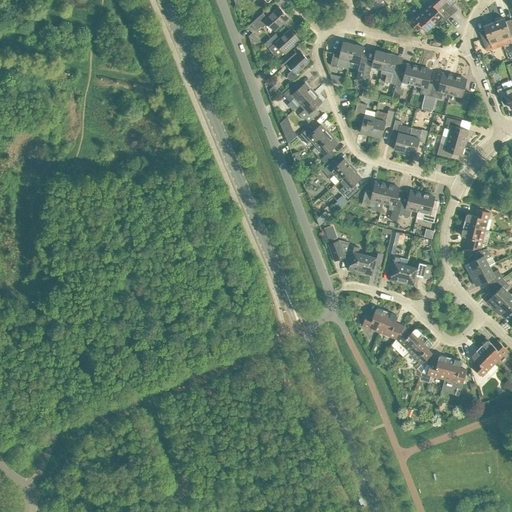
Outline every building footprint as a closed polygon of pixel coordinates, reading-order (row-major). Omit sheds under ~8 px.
[(430,2),(422,10),(434,23),(443,15),(446,19),(451,15),(437,0),(428,0),(429,0),(430,2)] [(437,0),(451,15),(456,10),(449,3),(452,0),(437,0)] [(256,31),(261,26),(262,27),(267,23),(274,31),(289,17),(279,6),(269,15),(265,10),(250,24),(256,31)] [(379,15),(384,20),(389,15),(385,10),(379,15)] [(434,23),(422,10),(414,17),(413,15),(408,19),(417,29),(421,25),(426,30),(434,23)] [(504,17),(493,21),(500,40),(511,36),(511,38),(511,37),(511,21),(511,19),(505,21),(504,17)] [(500,40),(493,21),(483,25),(484,29),(478,31),(485,48),(491,46),(490,44),(500,40)] [(264,43),(278,58),(284,52),(285,53),(299,40),(289,29),(280,37),(276,32),(264,43)] [(353,44),(342,41),(339,54),(333,53),(330,65),(336,66),(337,65),(347,67),(348,67),(347,67),(353,44)] [(364,46),(353,44),(347,67),(348,67),(358,69),(356,76),(362,78),(363,76),(368,54),(362,52),(364,46)] [(293,49),(278,62),(282,67),(287,63),(292,69),(288,73),(287,77),(290,80),(293,79),(298,75),(296,72),(309,60),(300,51),(297,54),(293,49)] [(371,66),(382,69),(386,52),(375,49),(372,62),(366,61),(363,76),(368,77),(371,66)] [(384,81),(395,84),(396,84),(398,74),(399,69),(393,68),(397,55),(386,52),(382,69),(380,73),(386,74),(384,81)] [(402,81),(414,84),(419,67),(407,64),(403,76),(398,74),(396,84),(395,87),(398,88),(401,88),(402,81)] [(426,99),(429,100),(433,83),(428,82),(431,70),(419,67),(414,84),(421,86),(419,93),(427,95),(426,99)] [(443,91),(449,93),(454,76),(442,72),(439,85),(433,83),(429,100),(432,101),(434,96),(441,98),(443,91)] [(454,76),(449,93),(461,96),(460,103),(465,104),(468,92),(463,91),(466,79),(454,76)] [(295,98),(300,104),(313,92),(305,82),(298,88),(294,84),(283,93),(291,102),(295,98)] [(511,106),(511,85),(503,89),(502,87),(501,87),(498,89),(496,89),(503,106),(509,104),(510,107),(511,106)] [(313,92),(300,104),(304,108),(299,114),(303,119),(304,117),(308,122),(319,112),(315,107),(322,101),(313,92)] [(359,132),(370,134),(377,110),(376,110),(375,117),(364,115),(367,104),(357,102),(353,119),(362,121),(359,132)] [(377,110),(370,134),(381,137),(384,124),(390,125),(394,111),(388,109),(387,113),(377,110)] [(465,142),(468,129),(459,127),(461,121),(447,117),(445,123),(448,124),(447,128),(450,129),(448,137),(465,142)] [(393,149),(405,152),(411,127),(400,124),(401,121),(395,119),(391,134),(397,135),(393,149)] [(311,139),(316,145),(329,133),(320,123),(314,130),(309,125),(299,135),(307,144),(311,139)] [(411,127),(405,152),(415,154),(418,141),(424,142),(427,130),(421,129),(411,127)] [(292,129),(285,135),(288,142),(288,143),(297,135),(292,129)] [(329,133),(316,145),(325,154),(320,158),(324,163),(335,153),(331,149),(338,143),(329,133)] [(465,142),(448,137),(446,144),(440,143),(437,154),(451,158),(452,152),(461,154),(465,142)] [(334,174),(339,180),(352,168),(344,158),(337,164),(333,159),(322,169),(330,178),(334,174)] [(352,168),(339,180),(348,189),(343,193),(348,198),(358,188),(354,183),(361,177),(352,168)] [(380,211),(382,202),(387,184),(375,181),(372,191),(365,189),(362,204),(371,206),(370,209),(380,211)] [(396,221),(398,213),(401,201),(396,200),(399,187),(387,184),(382,202),(389,203),(388,209),(392,210),(390,219),(396,221)] [(411,209),(418,210),(422,193),(410,190),(407,202),(401,201),(398,213),(409,216),(411,209)] [(431,208),(433,200),(434,196),(422,193),(418,210),(416,217),(422,219),(433,222),(436,210),(431,208)] [(346,201),(342,196),(337,200),(342,205),(346,201)] [(466,215),(463,223),(485,229),(490,212),(475,208),(473,214),(468,213),(467,213),(466,213),(466,214),(466,215)] [(485,229),(463,223),(461,233),(461,234),(461,235),(462,236),(467,237),(464,249),(465,249),(480,247),(485,229)] [(393,231),(390,242),(397,243),(399,233),(393,231)] [(348,269),(360,272),(364,254),(358,252),(359,247),(348,244),(340,242),(339,239),(328,243),(334,261),(345,257),(351,258),(348,269)] [(465,265),(470,275),(489,264),(494,262),(487,247),(479,250),(474,253),(477,258),(465,265)] [(364,254),(360,272),(371,275),(374,264),(380,265),(383,253),(372,250),(371,255),(364,254)] [(390,280),(401,283),(406,264),(399,263),(400,257),(390,254),(386,267),(392,269),(390,280)] [(406,264),(401,283),(412,285),(415,274),(429,278),(432,265),(414,260),(412,266),(406,264)] [(491,286),(502,277),(498,269),(493,272),(489,265),(494,262),(489,264),(470,275),(476,285),(487,279),(491,286)] [(487,301),(495,309),(510,294),(505,288),(509,284),(502,277),(491,286),(496,291),(487,301)] [(511,308),(511,295),(510,294),(495,309),(504,317),(511,308)] [(362,325),(379,331),(387,311),(378,307),(377,307),(376,307),(376,308),(375,308),(373,313),(367,311),(362,325)] [(379,331),(395,338),(404,326),(395,322),(397,317),(397,316),(397,315),(396,314),(387,311),(379,331)] [(408,350),(408,351),(424,335),(417,328),(416,328),(415,327),(415,328),(414,328),(410,332),(404,326),(395,338),(396,338),(392,344),(403,355),(408,350)] [(418,368),(422,373),(427,364),(424,361),(432,353),(427,348),(431,345),(431,344),(431,343),(431,342),(424,335),(408,351),(421,364),(418,368)] [(485,340),(479,347),(495,363),(508,350),(497,339),(492,344),(488,340),(487,340),(486,340),(485,340)] [(495,363),(479,347),(472,354),(472,355),(471,355),(471,356),(472,356),(472,357),(476,361),(471,365),(482,376),(495,363)] [(427,374),(444,379),(450,357),(441,355),(441,354),(440,355),(439,355),(439,356),(438,356),(437,361),(431,359),(429,365),(427,364),(422,373),(420,377),(425,379),(427,374)] [(460,388),(466,369),(460,367),(461,362),(461,361),(460,360),(459,360),(450,357),(444,379),(441,391),(454,394),(456,387),(460,388)]
